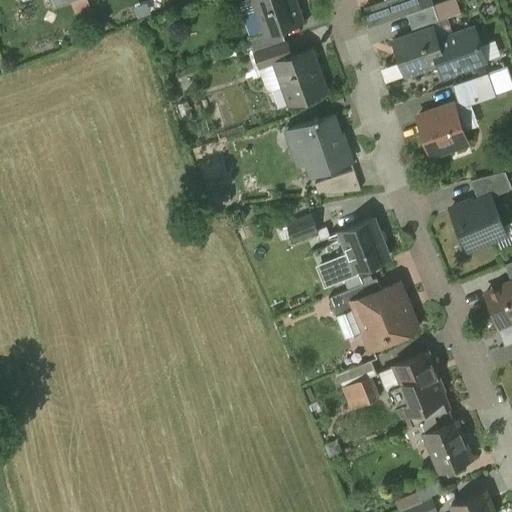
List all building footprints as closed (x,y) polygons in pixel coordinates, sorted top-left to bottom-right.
[(298,0),(254,0),(265,31),(266,32),(282,27),(305,19),(298,0)] [(434,3),(408,12),(413,27),(439,18),(434,3)] [(435,25),(393,39),(405,73),(440,61),(447,59),(439,37),(435,25)] [(474,25),(439,37),(447,59),(440,61),(444,73),(486,59),(474,25)] [(282,27),(266,32),(265,31),(251,35),(252,37),(251,37),(255,49),(260,48),(286,38),(282,27)] [(286,38),(260,48),(266,65),(276,61),(275,59),(292,53),(286,38)] [(491,56),(503,51),(498,39),(486,43),(491,56)] [(292,53),(275,59),(276,61),(290,103),(329,89),(313,46),(292,53)] [(488,71),(454,83),(460,101),(494,89),(488,71)] [(455,102),(419,114),(432,153),(468,140),(455,102)] [(320,115),(315,117),(316,118),(289,128),(296,147),(307,144),(316,171),(353,159),(348,146),(347,146),(335,112),(321,117),(320,115)] [(356,169),(317,181),(319,191),(361,187),(356,169)] [(511,184),(506,169),(471,178),(480,199),(491,194),(492,195),(511,186),(511,184)] [(480,199),(471,202),(470,199),(452,207),(469,247),(507,231),(492,195),(491,194),(480,199)] [(313,212),(289,222),(296,239),(320,229),(313,212)] [(374,217),(341,231),(349,252),(355,268),(357,267),(389,255),(374,217)] [(349,252),(323,262),(331,283),(359,272),(357,267),(355,268),(349,252)] [(376,276),(329,296),(336,312),(353,305),(351,299),(381,287),(376,276)] [(381,287),(351,299),(353,305),(361,324),(359,327),(360,329),(364,339),(368,340),(370,345),(389,336),(392,338),(398,335),(400,331),(417,324),(399,279),(381,287)] [(511,280),(494,288),(495,290),(492,297),(489,298),(500,324),(511,319),(511,280)] [(353,305),(336,312),(345,335),(360,329),(359,327),(361,324),(353,305)] [(429,350),(395,364),(410,400),(411,402),(442,389),(444,388),(429,350)] [(372,359),(350,368),(355,380),(370,374),(371,375),(378,372),(378,371),(372,359)] [(391,364),(380,369),(387,384),(398,378),(391,364)] [(350,368),(349,368),(339,372),(353,406),(364,402),(363,402),(355,380),(350,368)] [(370,374),(355,380),(363,402),(379,396),(371,375),(370,374)] [(442,389),(411,402),(410,400),(404,403),(412,422),(408,424),(408,425),(421,420),(450,408),(442,389)] [(450,408),(421,420),(425,430),(455,418),(450,408)] [(455,418),(425,430),(441,470),(472,457),(456,418),(455,418)] [(438,475),(416,484),(422,498),(444,489),(438,475)] [(495,511),(486,489),(452,503),(455,511),(495,511)] [(433,496),(399,510),(400,511),(436,511),(439,511),(433,496)]
